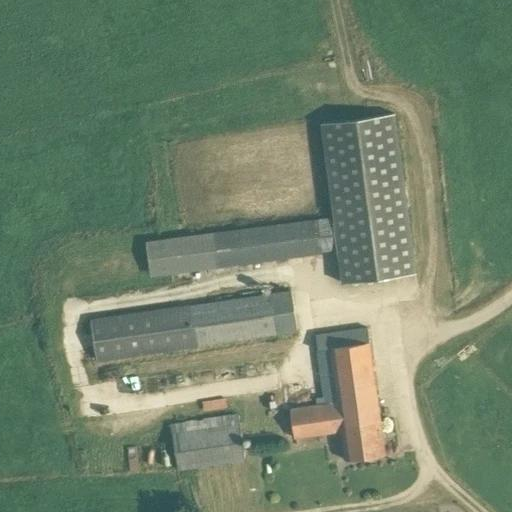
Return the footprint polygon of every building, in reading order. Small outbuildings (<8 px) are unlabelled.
[(339,248),(341,262),(343,282),(416,272),(395,112),(322,122),(335,217),(147,242),(151,273),(339,248)] [(291,289),(92,319),(98,360),(297,330),(291,289)] [(296,437),(342,430),(346,459),(386,454),(368,327),(317,334),(325,396),(317,397),(318,404),(292,408),(296,437)] [(112,391),(113,404),(141,401),(138,373),(103,376),(105,392),(112,391)] [(173,423),(179,468),(244,459),(238,414),(173,423)]
